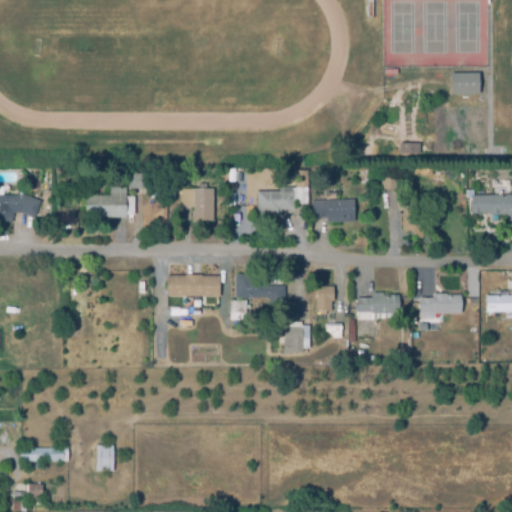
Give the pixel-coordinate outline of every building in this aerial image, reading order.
[(448,73),(477,72),(477,93),(449,93),(448,73)] [(398,142),(419,142),(419,153),(398,153),(398,142)] [(396,191),(380,191),(380,173),(396,173),(396,191)] [(83,195),(108,195),(108,174),(142,174),(143,188),(124,188),(124,218),(83,218),(83,195)] [(255,191),(277,191),(277,187),(293,187),(293,208),(280,208),(280,216),(255,216),(255,191)] [(178,188),(212,188),(212,220),(191,220),(191,206),(178,206),(178,188)] [(469,195),(511,194),(511,220),(505,221),(505,213),(469,214),(469,195)] [(0,195),(24,195),(38,200),(32,217),(19,212),(11,212),(11,221),(0,221),(0,195)] [(309,200),(352,199),(352,221),(325,222),(324,217),(310,217),(309,200)] [(234,209),(231,203),(237,200),(240,206),(234,209)] [(421,240),(412,240),(412,233),(401,232),(401,219),(403,219),(404,212),(421,212),(421,240)] [(267,305),(267,299),(234,300),(234,276),(253,276),(253,280),(266,279),(266,288),(283,287),(283,305),(267,305)] [(218,299),(164,298),(165,277),(218,278),(218,299)] [(132,307),(108,307),(108,284),(145,283),(145,297),(132,297),(132,307)] [(325,316),(319,316),(319,314),(315,314),(314,288),(332,288),(332,303),(329,303),(330,313),(325,313),(325,316)] [(421,294),(435,294),(435,290),(451,290),(451,292),(463,292),(463,309),(441,310),(441,317),(421,317),(421,294)] [(356,322),(356,314),(355,314),(354,299),(370,299),(370,294),(382,294),(382,297),(397,297),(397,320),(376,321),(376,322),(356,322)] [(511,319),(511,315),(484,315),(484,297),(498,297),(498,294),(511,294),(511,319)] [(241,323),(228,323),(228,302),(244,302),(244,316),(241,316),(241,323)] [(438,330),(437,319),(416,320),(417,331),(438,330)] [(282,356),(282,324),(300,323),(300,328),(308,327),(308,350),(301,350),(301,354),(291,354),(291,356),(282,356)] [(339,341),(330,341),(331,338),(324,338),(324,325),(340,325),(339,341)] [(94,444),(111,445),(111,471),(94,471),(94,444)] [(17,449),(64,448),(65,460),(18,461),(17,449)] [(25,483),(41,484),(39,499),(23,497),(25,483)] [(11,499),(23,499),(23,511),(11,511),(11,499)]
